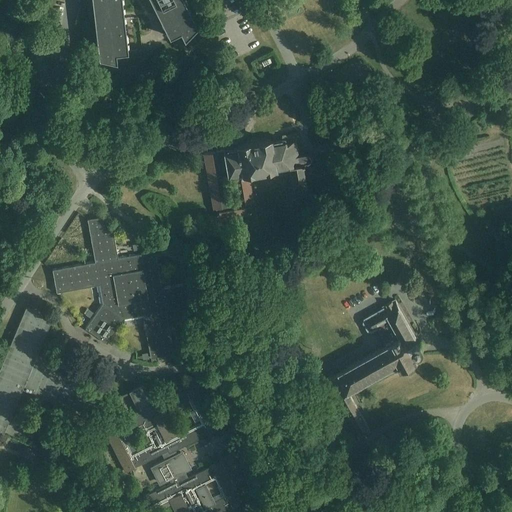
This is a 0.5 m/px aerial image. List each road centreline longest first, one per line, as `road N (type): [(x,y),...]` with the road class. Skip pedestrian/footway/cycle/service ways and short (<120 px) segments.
road 1 (unclassified): [(256,511),(210,375),(139,372),(74,341),(54,300),(21,287)]
road 2 (unclassified): [(90,184),(209,132),(296,80)]
road 3 (unknown): [(398,287),(361,304),(364,341),(321,375),(356,451)]
road 4 (residential): [(488,397),(463,353),(429,340),(398,287)]
road 5 (residential): [(336,465),(416,416),(464,416)]
road 6 (unclassified): [(296,80),(371,32),(403,0)]
road 7 (unclassified): [(21,287),(90,184)]
